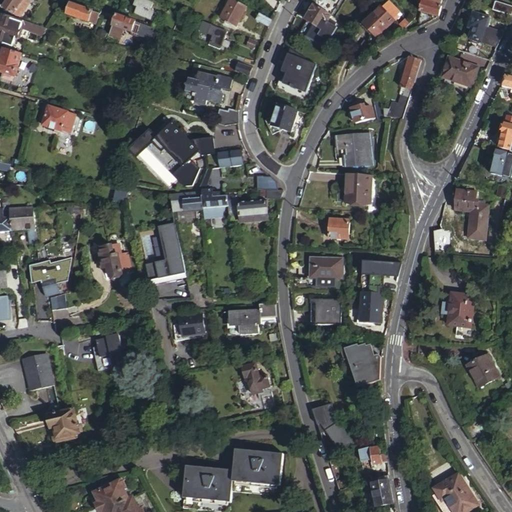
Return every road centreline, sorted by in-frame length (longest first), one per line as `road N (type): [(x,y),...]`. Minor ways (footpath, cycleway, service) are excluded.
road 1 (residential): [(14,465),(183,429),(156,307),(261,298)]
road 2 (residential): [(291,182),(280,239),(287,346),(336,511)]
road 3 (residential): [(441,32),(376,60),(349,86),(291,182)]
road 4 (residential): [(291,182),(258,160),(247,134),(247,95),(288,0)]
road 5 (residential): [(392,368),(428,385),(508,511)]
road 6 (residential): [(392,368),(405,289),(440,190)]
road 7 (residential): [(441,32),(407,150),(415,171),(440,190)]
road 8 (residential): [(440,190),(511,43)]
road 9 (residential): [(392,368),(408,511)]
